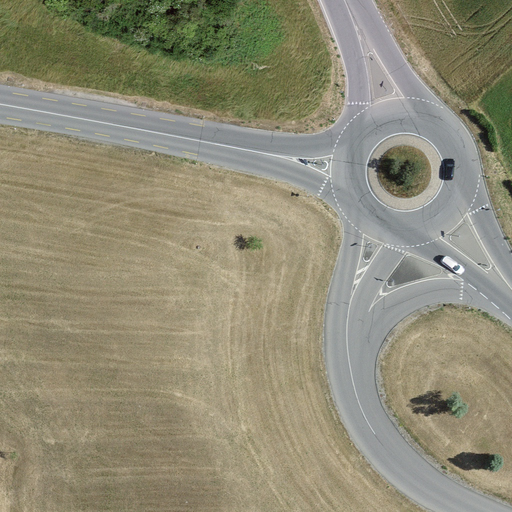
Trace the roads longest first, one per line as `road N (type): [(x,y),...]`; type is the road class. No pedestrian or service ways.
road 1 (tertiary): [(0,113),(347,174)]
road 2 (primary): [(438,221),(459,189),(455,151),(428,124),(390,120)]
road 3 (primary): [(390,120),(343,0)]
road 4 (primary): [(347,174),(358,209),(372,222),(405,232),(438,221)]
